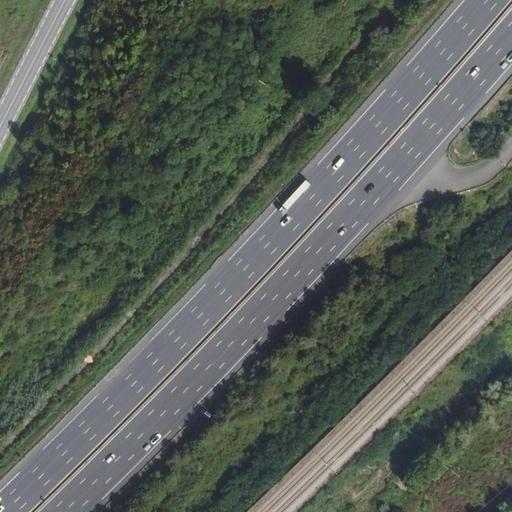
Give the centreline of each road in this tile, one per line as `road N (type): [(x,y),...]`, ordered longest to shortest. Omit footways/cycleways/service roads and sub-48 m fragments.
road 1 (motorway): [(485,0),(267,243),(2,511)]
road 2 (motorway): [(65,511),(295,277),(511,36)]
road 3 (track): [(394,0),(136,317),(0,455)]
road 4 (track): [(0,390),(111,256),(141,237),(298,0)]
road 5 (primary): [(0,126),(65,0)]
